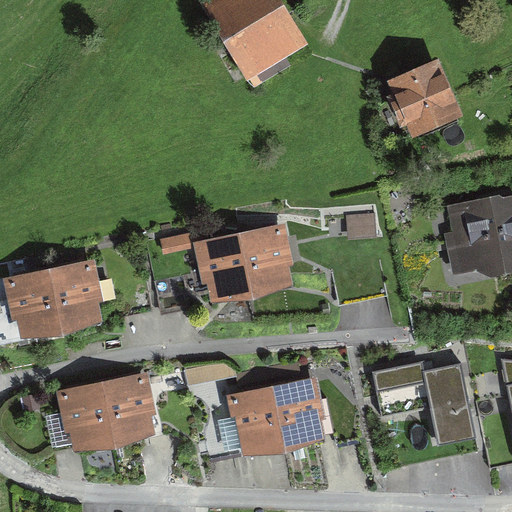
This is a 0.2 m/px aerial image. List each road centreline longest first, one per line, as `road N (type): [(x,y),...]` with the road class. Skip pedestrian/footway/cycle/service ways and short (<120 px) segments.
road 1 (residential): [(511,505),(129,490),(16,458),(0,439)]
road 2 (residential): [(0,378),(211,338),(410,330)]
